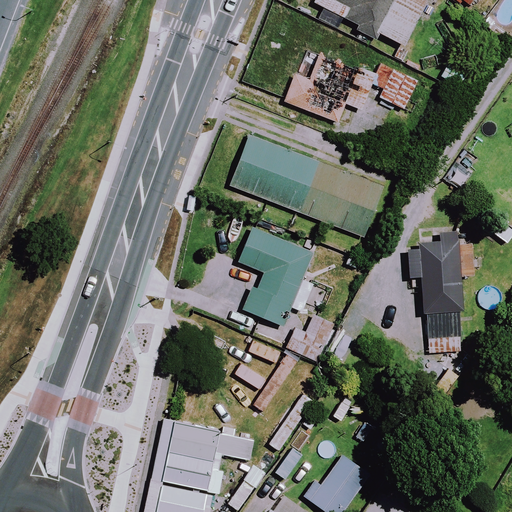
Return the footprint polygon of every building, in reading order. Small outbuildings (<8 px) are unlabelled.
[(313,0),(312,4),(358,27),(356,31),(373,40),(376,34),(402,47),(425,0),(313,0)] [(382,91),(379,100),(405,111),(416,81),(390,71),(378,66),(374,75),(310,51),(300,78),(293,75),(283,103),(336,123),(343,104),(360,111),(369,86),(372,87),(382,91)] [(380,188),(247,136),(228,186),(361,238),(380,188)] [(310,253),(248,229),(235,262),(254,269),(238,310),(281,327),(310,253)] [(470,277),(468,233),(435,234),(435,250),(405,251),(406,279),(422,278),(424,338),(458,337),(456,277),(470,277)] [(333,327),(308,315),(291,351),(316,363),(333,327)] [(200,511),(202,508),(210,509),(213,495),(217,495),(221,471),(217,470),(220,454),(243,459),(247,436),(161,420),(144,511),(200,511)] [(298,459),(289,452),(274,473),(283,480),(298,459)] [(340,511),(365,475),(338,457),(323,480),(316,475),(301,497),(323,511),(340,511)] [(252,488),(243,481),(225,504),(234,511),(252,488)]
